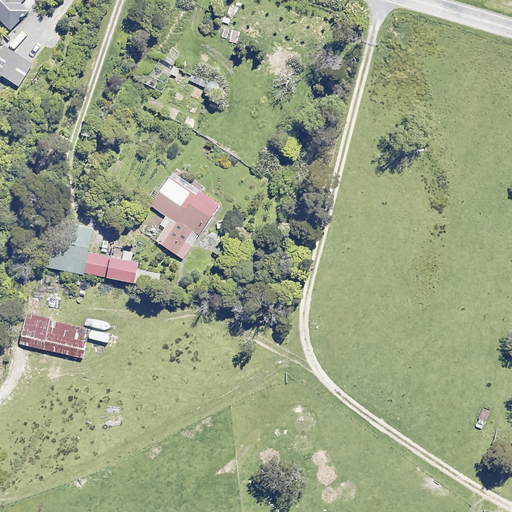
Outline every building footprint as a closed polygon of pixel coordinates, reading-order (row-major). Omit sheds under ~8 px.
[(0,0),(0,18),(12,31),(31,13),(24,5),(28,0),(0,0)] [(272,15),(249,10),(247,21),(269,26),(272,15)] [(34,66),(3,46),(0,51),(0,73),(21,87),(34,66)] [(270,57),(260,51),(254,60),(264,66),(270,57)] [(209,57),(202,65),(211,72),(217,64),(209,57)] [(171,63),(166,74),(176,78),(180,67),(171,63)] [(225,100),(212,98),(211,111),(224,113),(225,100)] [(231,157),(201,138),(192,152),(222,171),(231,157)] [(157,225),(163,229),(155,242),(181,258),(217,203),(170,173),(149,206),(163,215),(157,225)] [(85,246),(57,241),(52,269),(80,274),(85,246)] [(112,247),(111,257),(101,256),(99,276),(132,281),(135,260),(129,260),(131,249),(112,247)] [(109,333),(25,316),(19,345),(81,357),(85,338),(107,342),(109,333)]
